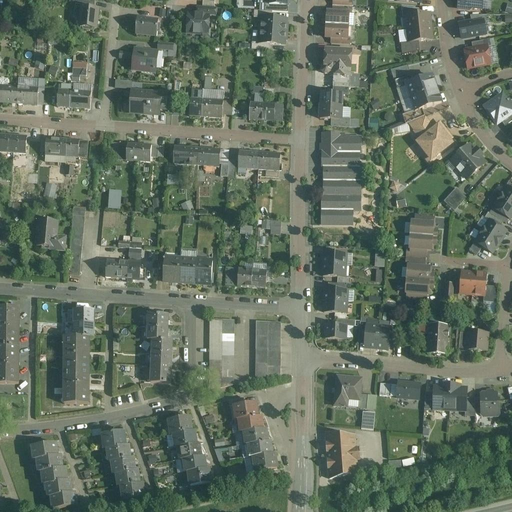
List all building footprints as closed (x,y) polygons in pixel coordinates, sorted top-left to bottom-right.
[(458,0),(458,9),(469,11),(471,9),(482,10),(482,0),(458,0)] [(288,6),(269,6),(269,5),(265,5),(265,12),(272,12),(287,13),(288,6)] [(216,8),(198,7),(197,15),(209,16),(209,17),(215,17),(216,8)] [(98,10),(75,8),(74,16),(80,17),(79,27),(96,29),(98,10)] [(419,9),(401,8),(403,18),(408,17),(420,15),(419,9)] [(333,13),(327,13),(327,18),(323,18),(322,25),(348,27),(349,14),(333,13)] [(420,15),(408,17),(409,31),(431,28),(430,14),(420,15)] [(197,15),(189,15),(187,34),(203,35),(204,37),(207,37),(209,35),(210,32),(208,30),(209,17),(209,16),(197,15)] [(158,21),(139,19),(139,18),(137,36),(137,35),(156,37),(156,38),(157,38),(159,20),(158,20),(158,21)] [(272,19),(260,18),(260,19),(259,31),(287,33),(288,25),(286,25),(286,20),(272,19)] [(483,22),(472,24),(472,22),(471,22),(459,25),(462,39),(485,35),(483,23),(483,22)] [(348,27),(322,25),(322,33),(326,33),(326,39),(331,39),(347,40),(347,39),(348,27)] [(409,31),(407,31),(409,43),(418,42),(432,40),(431,28),(409,31)] [(287,33),(259,31),(258,43),(258,44),(270,45),(285,46),(285,41),(286,41),(287,33)] [(489,40),(471,44),(472,50),(487,47),(487,48),(490,47),(489,40)] [(409,43),(401,44),(402,55),(420,51),(418,42),(409,43)] [(173,44),(159,43),(158,51),(173,52),(173,44)] [(270,45),(258,44),(258,43),(252,43),(251,50),(269,51),(270,45)] [(472,50),(464,51),(468,70),(490,66),(487,48),(487,47),(472,50)] [(157,53),(135,50),(133,63),(134,63),(133,71),(141,72),(141,73),(155,75),(157,53)] [(349,52),(328,51),(326,53),(325,67),(323,69),(323,72),(325,75),(328,75),(329,73),(331,75),(334,75),(350,76),(350,75),(351,54),(349,52)] [(132,54),(120,52),(120,54),(119,59),(131,61),(132,54)] [(19,61),(10,59),(10,60),(8,65),(17,67),(19,61)] [(46,61),(37,59),(34,69),(43,71),(46,61)] [(63,71),(51,64),(47,72),(59,78),(63,71)] [(350,76),(334,75),(333,88),(350,89),(350,75),(350,76)] [(411,76),(394,81),(396,90),(406,86),(413,83),(411,76)] [(410,99),(437,90),(432,77),(413,83),(406,86),(410,99)] [(8,80),(0,79),(0,86),(7,87),(8,80)] [(39,81),(19,79),(18,88),(38,90),(39,81)] [(131,82),(116,81),(115,89),(131,90),(131,82)] [(7,87),(0,86),(0,103),(17,105),(18,88),(7,87)] [(71,87),(62,86),(62,91),(61,91),(59,91),(57,108),(70,109),(71,92),(71,87)] [(38,90),(18,88),(17,105),(37,107),(38,94),(39,90),(38,90)] [(437,90),(410,99),(414,112),(415,112),(422,110),(441,104),(437,90)] [(200,92),(192,91),(192,100),(191,100),(190,117),(202,118),(203,101),(203,91),(203,92),(200,92)] [(71,92),(70,109),(90,110),(91,93),(71,92)] [(169,92),(160,92),(160,95),(161,95),(160,104),(168,105),(169,92)] [(160,95),(131,94),(131,105),(134,105),(133,113),(159,115),(160,111),(160,104),(161,95),(160,95)] [(184,95),(174,95),(172,114),(172,116),(178,116),(179,102),(184,102),(184,95)] [(342,96),(321,95),(320,107),(342,108),(342,96)] [(502,95),(484,108),(497,125),(501,122),(511,114),(511,105),(509,101),(507,102),(502,95)] [(223,102),(203,101),(202,118),(222,119),(222,116),(223,103),(223,102)] [(232,103),(223,103),(222,116),(232,117),(232,103)] [(263,105),(251,104),(250,121),(261,122),(263,105)] [(283,106),(263,105),(261,122),(283,123),(283,106)] [(342,108),(320,107),(320,120),(332,120),(341,121),(342,108)] [(247,109),(236,108),(235,118),(246,119),(247,109)] [(414,112),(402,116),(405,125),(425,117),(422,110),(415,112),(414,112)] [(511,114),(501,122),(505,127),(511,122),(511,114)] [(425,118),(409,125),(415,132),(414,132),(419,139),(433,129),(425,118)] [(419,139),(416,142),(420,147),(417,149),(429,164),(437,159),(436,157),(451,145),(437,126),(433,129),(419,139)] [(348,137),(338,137),(339,135),(323,135),(323,145),(321,145),(321,154),(322,154),(322,168),(324,168),(324,182),(327,182),(327,189),(324,188),(324,196),(322,196),(322,213),(348,213),(348,212),(352,212),(360,212),(360,167),(359,167),(359,154),(360,154),(361,139),(348,138),(348,137)] [(15,137),(0,136),(0,153),(14,154),(15,137)] [(27,138),(15,137),(14,154),(25,155),(27,138)] [(67,141),(47,139),(45,156),(66,158),(67,141)] [(98,147),(96,147),(90,147),(90,159),(94,159),(91,192),(88,192),(88,196),(91,196),(97,197),(97,194),(99,194),(101,169),(107,170),(108,145),(109,145),(111,145),(112,141),(109,141),(103,140),(103,143),(101,143),(101,144),(99,146),(98,147)] [(79,142),(67,141),(66,158),(78,158),(79,142)] [(88,142),(79,142),(78,158),(87,159),(88,142)] [(128,145),(119,144),(118,161),(126,161),(128,145)] [(140,145),(128,145),(126,161),(126,162),(139,162),(140,145)] [(152,146),(140,145),(139,162),(150,163),(151,158),(152,147),(152,146)] [(477,151),(469,146),(461,153),(459,155),(459,154),(459,155),(451,162),(457,168),(456,169),(461,175),(462,174),(467,180),(475,173),(477,171),(485,164),(479,157),(481,156),(480,155),(478,152),(477,151)] [(200,149),(176,148),(174,165),(198,167),(199,150),(200,149)] [(220,151),(199,150),(198,167),(219,168),(219,165),(220,151)] [(229,152),(220,151),(219,165),(221,165),(228,165),(228,161),(229,152)] [(259,153),(239,152),(238,170),(258,171),(259,153)] [(280,155),(259,153),(258,171),(265,172),(279,172),(280,155)] [(66,158),(45,156),(45,163),(66,164),(66,158)] [(236,162),(228,161),(228,165),(227,178),(235,179),(236,162)] [(166,185),(175,186),(175,175),(166,175),(166,185)] [(57,187),(47,184),(43,197),(54,200),(57,187)] [(399,186),(394,184),(391,189),(396,192),(399,186)] [(511,190),(507,187),(506,188),(500,198),(511,206),(511,190)] [(466,199),(456,189),(444,203),(454,212),(466,199)] [(120,209),(121,191),(108,190),(107,209),(120,209)] [(511,217),(511,206),(500,198),(492,209),(510,221),(511,217)] [(86,209),(74,208),(73,217),(85,218),(86,209)] [(348,213),(322,213),(322,225),(352,226),(352,212),(348,212),(348,213)] [(503,223),(488,213),(485,219),(489,221),(500,228),(503,223)] [(434,216),(416,214),(415,223),(433,224),(434,216)] [(65,239),(56,238),(57,222),(39,221),(36,247),(49,248),(49,250),(63,251),(64,251),(65,240),(65,239)] [(269,245),(269,230),(261,230),(261,221),(258,221),(258,244),(269,245)] [(500,228),(489,221),(482,232),(500,244),(507,233),(500,228)] [(415,223),(412,223),(411,236),(436,238),(437,230),(433,230),(433,224),(415,223)] [(500,244),(482,232),(475,243),(492,254),(500,244)] [(436,238),(411,236),(410,249),(425,251),(431,251),(432,245),(436,246),(436,238)] [(141,250),(129,249),(128,261),(140,262),(141,250)] [(425,251),(410,249),(408,249),(407,258),(425,260),(425,251)] [(346,255),(324,253),(323,265),(345,267),(346,255)] [(180,260),(165,258),(163,282),(179,284),(180,260)] [(425,260),(407,258),(406,267),(408,267),(424,268),(425,260)] [(196,261),(180,260),(179,284),(195,285),(196,261)] [(212,262),(196,261),(195,285),(211,286),(212,262)] [(128,263),(107,262),(106,279),(127,280),(128,263)] [(140,264),(128,263),(127,280),(139,281),(140,264)] [(345,267),(323,265),(323,277),(338,278),(345,279),(345,267)] [(424,268),(408,267),(407,280),(433,283),(434,275),(429,275),(430,269),(424,268)] [(239,270),(227,270),(226,287),(238,287),(239,270)] [(253,271),(239,270),(238,287),(252,288),(253,271)] [(267,272),(253,271),(252,288),(266,289),(267,272)] [(474,274),(462,273),(460,295),(472,296),(474,274)] [(486,275),(474,274),(472,296),(484,297),(485,287),(486,275)] [(433,283),(407,280),(406,294),(408,294),(426,296),(428,296),(428,290),(432,290),(433,283)] [(454,285),(445,284),(443,302),(452,303),(454,285)] [(498,288),(491,287),(490,304),(496,304),(498,288)] [(329,290),(325,290),(325,302),(346,303),(347,291),(329,290)] [(426,296),(408,294),(407,303),(425,304),(426,296)] [(346,303),(325,302),(324,314),(335,314),(346,315),(346,303)] [(19,309),(0,308),(0,346),(19,347),(19,309)] [(94,312),(74,312),(74,325),(94,325),(94,312)] [(168,317),(148,316),(148,328),(168,329),(168,317)] [(281,324),(268,323),(268,330),(268,331),(281,331),(281,324)] [(425,324),(417,323),(417,334),(425,334),(425,324)] [(94,325),(74,325),(74,338),(89,338),(94,339),(94,325)] [(337,326),(326,326),(325,340),(345,341),(346,327),(337,326)] [(378,328),(366,326),(364,348),(376,349),(378,328)] [(448,327),(429,326),(427,355),(447,356),(448,327)] [(168,329),(148,328),(147,341),(152,341),(167,342),(168,329)] [(390,329),(378,328),(376,349),(388,350),(390,329)] [(478,332),(476,334),(468,333),(468,334),(467,351),(486,353),(488,335),(483,334),(481,332),(478,332)] [(468,334),(460,334),(458,351),(458,352),(467,352),(467,351),(468,334)] [(89,338),(74,338),(65,338),(65,339),(68,339),(68,346),(65,346),(65,364),(68,364),(67,371),(89,372),(89,338)] [(167,342),(152,341),(152,354),(172,354),(172,342),(167,342)] [(19,347),(0,346),(0,384),(18,385),(19,347)] [(172,354),(152,354),(151,366),(171,367),(172,354)] [(171,367),(151,366),(151,384),(171,385),(171,367)] [(280,368),(267,368),(267,371),(267,378),(280,375),(280,368)] [(89,372),(67,371),(67,379),(65,379),(64,397),(67,397),(67,404),(64,404),(64,405),(88,405),(89,372)] [(267,371),(255,371),(255,381),(267,378),(267,371)] [(361,380),(337,378),(334,407),(346,408),(347,400),(358,401),(359,402),(360,396),(361,380)] [(233,379),(221,379),(221,382),(221,389),(233,386),(233,379)] [(221,382),(209,382),(209,391),(221,389),(221,382)] [(420,385),(398,383),(397,399),(419,401),(420,385)] [(450,386),(442,386),(442,389),(434,388),(434,394),(434,410),(450,411),(450,386)] [(466,390),(459,389),(459,386),(450,386),(450,411),(465,412),(466,412),(466,399),(466,390)] [(434,394),(426,393),(424,411),(434,412),(434,410),(434,394)] [(497,396),(495,394),(483,394),(481,397),(481,399),(481,415),(483,416),(497,416),(499,414),(499,402),(497,402),(497,396)] [(368,397),(360,396),(359,402),(358,401),(358,409),(367,410),(368,397)] [(243,398),(229,401),(230,408),(244,405),(243,398)] [(475,399),(466,399),(466,412),(465,412),(465,417),(475,417),(475,415),(475,399)] [(244,405),(230,408),(232,422),(234,421),(257,418),(255,404),(244,405)] [(213,415),(205,418),(207,425),(215,423),(213,415)] [(375,417),(360,416),(359,431),(373,432),(375,417)] [(257,418),(234,421),(235,427),(232,427),(233,435),(241,434),(244,433),(263,430),(261,417),(257,418)] [(189,418),(169,421),(171,436),(191,433),(189,418)] [(113,427),(101,430),(102,436),(114,434),(113,427)] [(263,430),(244,433),(246,446),(249,445),(267,443),(266,430),(263,430)] [(191,433),(171,436),(167,437),(169,450),(178,448),(196,446),(194,432),(191,433)] [(114,434),(102,436),(104,451),(107,450),(126,448),(124,433),(114,434)] [(354,437),(326,435),(327,445),(326,445),(327,453),(328,462),(328,470),(329,470),(329,480),(357,473),(356,461),(360,460),(359,449),(355,450),(354,437)] [(267,443),(249,445),(250,458),(253,458),(272,455),(270,442),(267,443)] [(56,445),(32,448),(34,461),(37,461),(39,473),(42,473),(62,470),(60,457),(57,457),(56,445)] [(196,446),(178,448),(180,461),(183,461),(201,458),(199,445),(196,446)] [(126,448),(107,450),(109,463),(112,463),(131,460),(129,447),(126,448)] [(272,455),(253,458),(255,473),(266,471),(277,470),(275,455),(272,455)] [(201,458),(183,461),(185,473),(188,473),(206,470),(204,458),(201,458)] [(112,463),(113,476),(116,475),(135,472),(134,460),(131,460),(112,463)] [(62,470),(42,473),(44,486),(47,485),(67,483),(67,482),(65,469),(62,470)] [(206,470),(188,473),(190,487),(211,484),(209,470),(206,470)] [(266,471),(255,473),(253,473),(254,481),(267,478),(266,471)] [(135,473),(116,475),(118,488),(121,488),(140,485),(138,472),(135,472),(135,473)] [(185,473),(181,474),(183,488),(190,487),(188,473),(185,473)] [(75,494),(72,495),(70,482),(67,482),(67,483),(47,485),(48,498),(52,498),(53,511),(76,508),(75,494)] [(140,485),(121,488),(123,503),(145,499),(143,485),(140,485)] [(205,487),(190,489),(192,496),(206,493),(205,487)]
